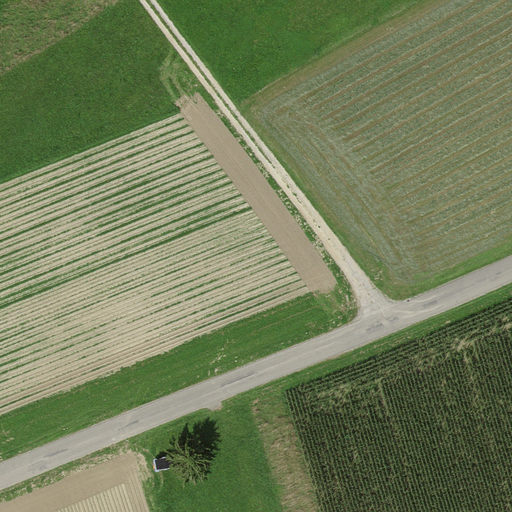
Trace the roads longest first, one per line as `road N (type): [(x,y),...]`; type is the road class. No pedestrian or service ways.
road 1 (unclassified): [(0,480),(511,269)]
road 2 (track): [(395,320),(151,0)]
